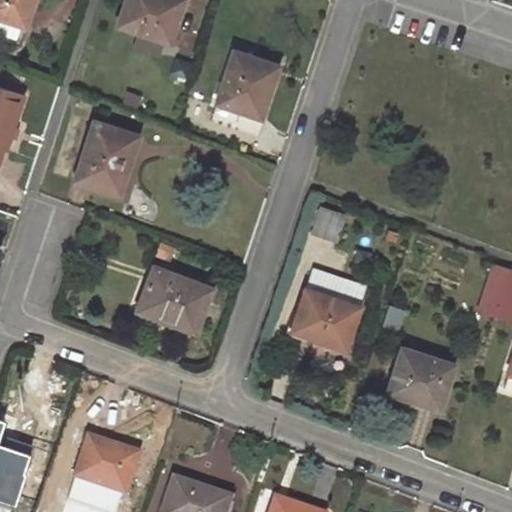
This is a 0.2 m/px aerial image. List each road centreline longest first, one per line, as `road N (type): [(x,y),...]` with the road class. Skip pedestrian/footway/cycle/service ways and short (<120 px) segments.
road 1 (residential): [(221,399),(350,0)]
road 2 (unclassified): [(221,399),(4,317),(41,205)]
road 3 (unclassified): [(511,510),(221,399)]
road 4 (unknown): [(125,0),(41,205)]
